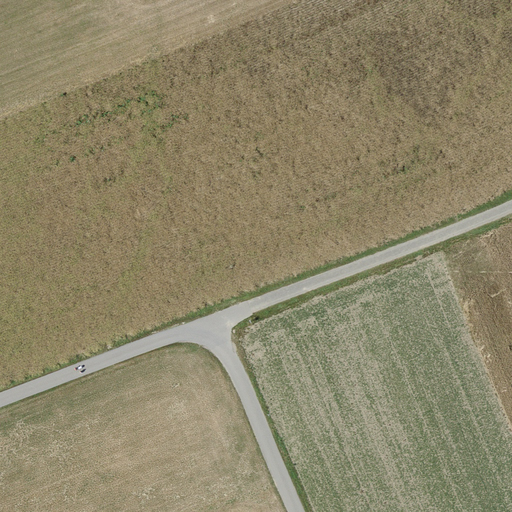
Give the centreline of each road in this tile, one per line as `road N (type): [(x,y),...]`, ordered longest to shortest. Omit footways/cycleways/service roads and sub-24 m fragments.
road 1 (track): [(511,207),(225,317),(211,331)]
road 2 (unclassified): [(211,331),(190,330),(0,400)]
road 3 (unclassified): [(211,331),(296,511)]
